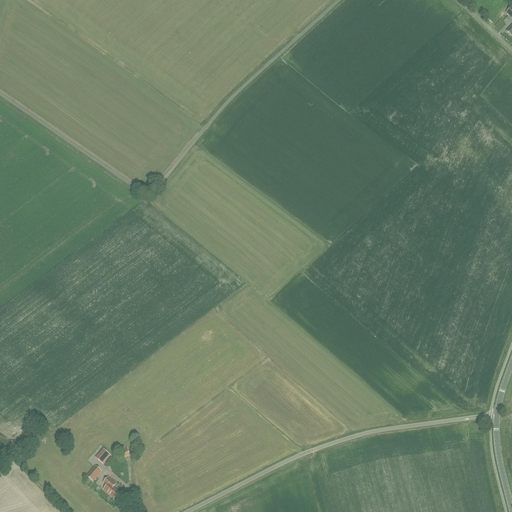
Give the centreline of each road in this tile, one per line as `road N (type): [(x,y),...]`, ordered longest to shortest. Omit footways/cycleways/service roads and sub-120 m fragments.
road 1 (unclassified): [(0,95),(137,189),(150,190),(232,97),(340,0)]
road 2 (unclassified): [(186,511),(348,435),(496,415)]
